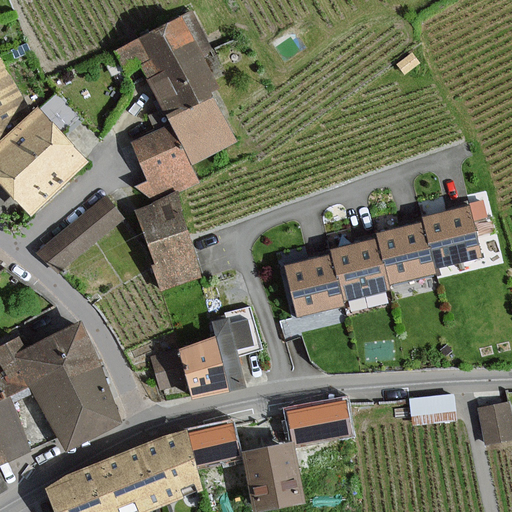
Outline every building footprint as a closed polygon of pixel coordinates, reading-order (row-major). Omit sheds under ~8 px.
[(215,89),(177,17),(113,51),(128,80),(140,73),(163,117),(158,119),(162,127),(130,145),(147,178),(136,184),(145,201),(194,175),(189,167),(232,145),(204,94),(215,89)] [(418,63),(412,55),(399,65),(405,73),(418,63)] [(0,198),(14,218),(81,170),(0,60),(0,198)] [(121,217),(102,196),(38,256),(57,277),(121,217)] [(200,277),(174,197),(131,210),(157,291),(200,277)] [(466,210),(416,222),(418,227),(429,270),(478,258),(466,210)] [(382,287),(430,275),(429,270),(418,227),(370,239),(371,243),(382,287)] [(371,243),(325,254),(326,259),(332,282),(337,302),(383,291),(382,287),(371,243)] [(294,318),(338,307),(337,302),(332,282),(326,259),(282,270),(294,318)] [(0,404),(6,401),(31,452),(53,442),(27,388),(57,373),(63,384),(93,369),(74,329),(25,353),(21,343),(20,341),(0,350),(0,369),(2,374),(0,375),(0,404)] [(180,401),(222,392),(212,340),(154,352),(162,392),(178,389),(180,401)] [(118,421),(99,382),(93,369),(63,384),(57,373),(27,388),(53,442),(57,451),(118,421)] [(450,396),(410,401),(413,425),(453,420),(450,396)] [(0,404),(0,453),(5,465),(31,452),(6,401),(0,404)] [(346,433),(341,403),(289,413),(294,442),(346,433)] [(511,435),(507,405),(479,409),(485,444),(511,439),(511,435)] [(231,457),(221,427),(183,440),(181,434),(166,439),(73,471),(45,492),(50,511),(142,511),(198,493),(190,471),(231,457)] [(290,444),(245,453),(256,511),(302,503),(290,444)]
